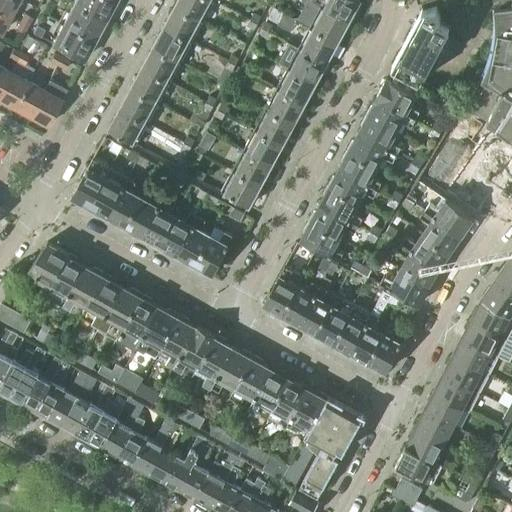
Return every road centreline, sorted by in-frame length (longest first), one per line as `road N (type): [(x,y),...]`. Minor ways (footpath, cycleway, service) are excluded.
road 1 (residential): [(231,316),(392,22),(386,0)]
road 2 (residential): [(34,209),(149,0)]
road 3 (residential): [(395,405),(459,284),(511,208)]
road 4 (residential): [(34,209),(231,316)]
road 5 (residential): [(171,511),(0,417)]
road 6 (residential): [(395,405),(231,316)]
road 7 (residential): [(339,511),(395,405)]
